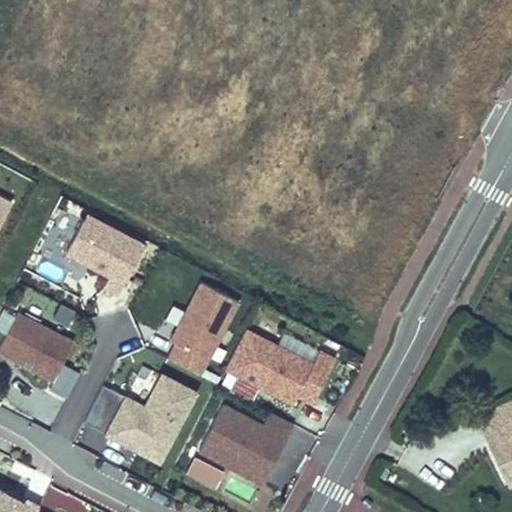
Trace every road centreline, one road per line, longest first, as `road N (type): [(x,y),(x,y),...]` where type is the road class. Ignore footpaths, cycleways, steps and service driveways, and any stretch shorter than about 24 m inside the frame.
road 1 (unclassified): [(511,159),(320,511)]
road 2 (residential): [(0,438),(141,511)]
